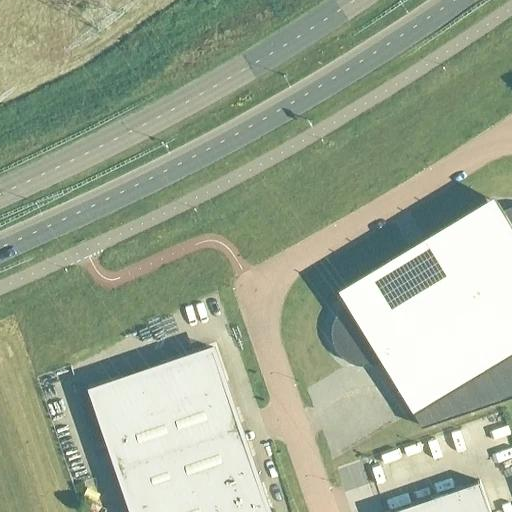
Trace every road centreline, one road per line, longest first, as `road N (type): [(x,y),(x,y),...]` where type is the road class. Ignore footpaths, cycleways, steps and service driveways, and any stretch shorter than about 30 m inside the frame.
road 1 (unclassified): [(323,511),(252,305),(255,284),(511,140)]
road 2 (primary): [(0,246),(218,139),(446,0)]
road 3 (primary): [(347,0),(173,103),(0,190)]
